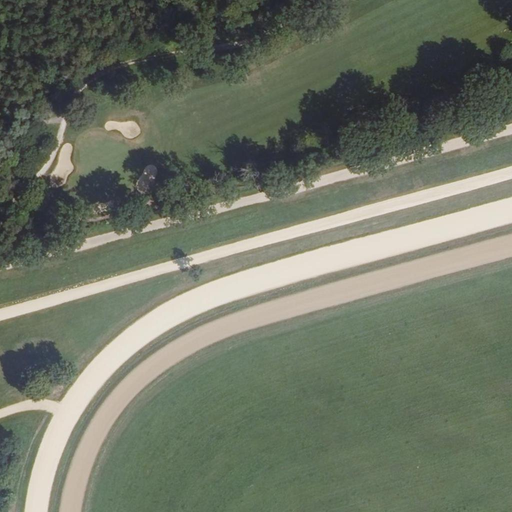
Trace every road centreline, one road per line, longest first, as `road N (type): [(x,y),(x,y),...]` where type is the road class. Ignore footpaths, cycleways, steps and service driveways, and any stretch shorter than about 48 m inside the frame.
road 1 (track): [(0,315),(511,175)]
road 2 (track): [(0,265),(511,127)]
